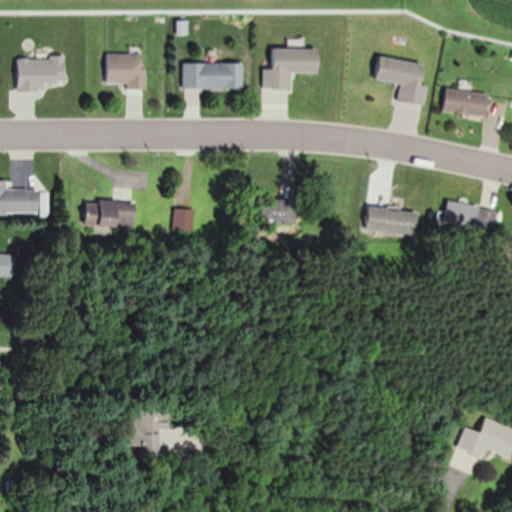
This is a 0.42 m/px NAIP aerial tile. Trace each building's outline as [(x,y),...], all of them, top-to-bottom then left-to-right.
[(292,88),(292,73),(320,73),(321,48),(273,47),(273,68),(264,68),(264,87),(292,88)] [(127,83),(127,89),(147,89),(147,53),(107,53),(107,83),(127,83)] [(401,83),(399,99),(423,103),(430,64),(381,56),(377,79),(401,83)] [(19,57),(19,90),(45,90),(45,83),(67,83),(67,57),(19,57)] [(244,88),(244,62),(184,62),(184,88),(244,88)] [(445,110),(487,116),(490,93),(448,87),(445,110)] [(0,213),(39,213),(39,187),(9,187),(9,178),(0,177),(0,213)] [(136,226),(136,200),(86,198),(86,224),(136,226)] [(299,199),(269,199),(269,223),(299,223),(299,199)] [(498,209),(448,199),(444,221),(494,231),(498,209)] [(365,225),(418,229),(419,210),(367,206),(365,225)] [(166,429),(175,429),(175,408),(137,408),(137,444),(147,444),(146,457),(165,457),(166,429)] [(511,455),(511,426),(488,417),(482,432),(468,426),(460,446),(484,456),(488,447),(511,457),(511,455)]
